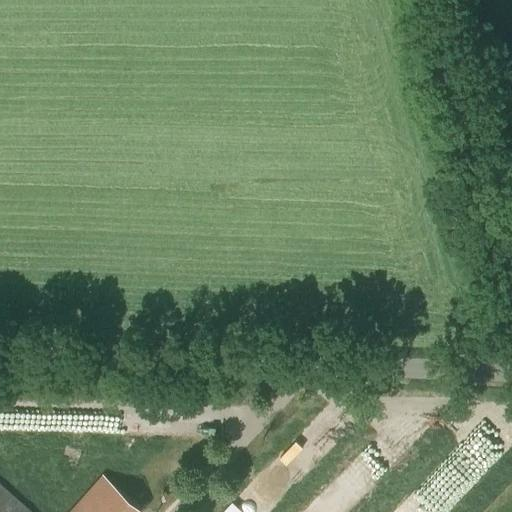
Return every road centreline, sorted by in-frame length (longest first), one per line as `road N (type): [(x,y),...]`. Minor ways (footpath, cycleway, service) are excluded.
road 1 (unclassified): [(511,372),(0,351)]
road 2 (unclassified): [(511,303),(430,0)]
